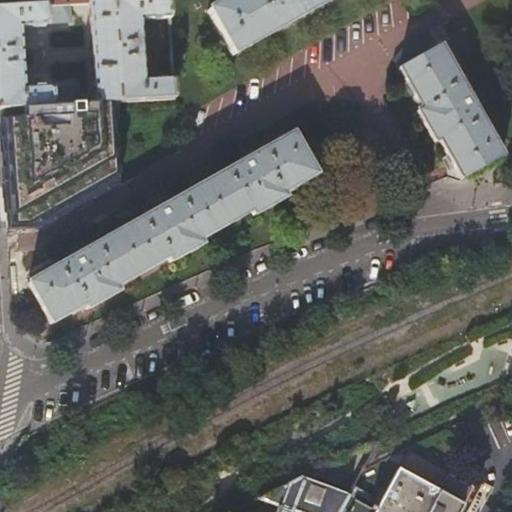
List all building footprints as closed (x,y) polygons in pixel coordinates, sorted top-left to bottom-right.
[(170,18),(168,0),(147,0),(89,4),(95,105),(111,104),(174,100),(173,80),(144,81),(142,53),(145,53),(145,47),(142,48),(141,20),(170,18)] [(230,0),(208,13),(233,57),(332,0),(230,0)] [(69,15),(68,5),(29,8),(0,9),(0,110),(74,106),(74,95),(53,96),(53,91),(49,87),(23,89),(20,27),(47,26),(49,23),(49,16),(69,15)] [(400,69),(436,48),(428,34),(410,44),(395,61),(400,69)] [(453,166),(461,181),(502,158),(438,47),(436,48),(400,69),(421,107),(416,109),(436,144),(441,142),(453,166)] [(74,106),(0,110),(0,111),(5,195),(6,227),(40,225),(116,184),(111,104),(95,105),(74,106)] [(26,284),(49,325),(64,317),(83,307),(85,311),(116,293),(114,289),(167,260),(169,264),(200,247),(198,242),(250,213),(253,217),(284,200),(282,196),(315,177),(292,136),(26,284)] [(180,342),(37,397),(46,421),(189,367),(180,342)] [(349,493),(348,495),(338,511),(427,511),(440,489),(399,466),(376,508),(349,493)] [(258,500),(279,507),(277,511),(338,511),(348,495),(301,478),(258,500)]
